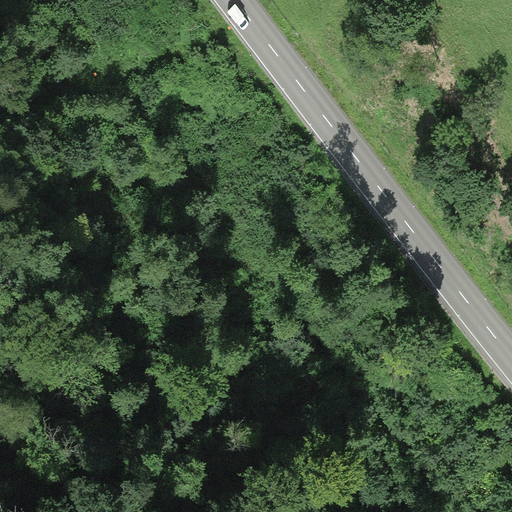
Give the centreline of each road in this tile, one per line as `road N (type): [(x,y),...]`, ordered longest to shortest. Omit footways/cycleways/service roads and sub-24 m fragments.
road 1 (track): [(81,0),(105,54),(193,161),(442,511)]
road 2 (tertiary): [(240,0),(511,350)]
